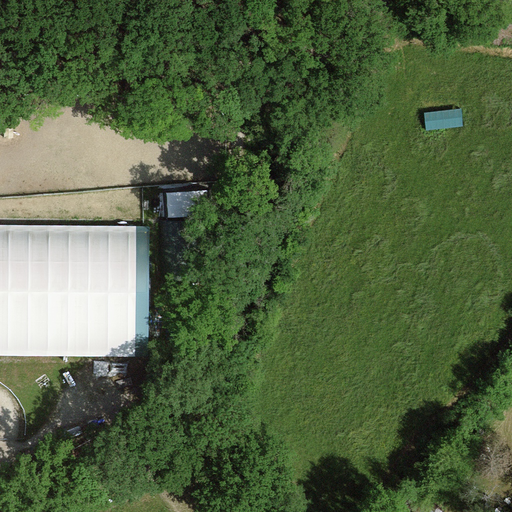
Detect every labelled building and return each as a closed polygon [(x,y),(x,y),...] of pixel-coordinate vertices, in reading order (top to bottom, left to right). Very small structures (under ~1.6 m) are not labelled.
[(462,110),(426,114),(428,132),(465,127),(462,110)] [(208,190),(164,192),(166,217),(209,214),(208,190)] [(201,221),(162,222),(163,282),(203,281),(201,221)] [(149,224),(0,223),(0,354),(149,355),(149,224)] [(432,502),(444,488),(432,478),(420,492),(432,502)] [(420,492),(417,489),(396,511),(438,511),(441,510),(432,502),(420,492)]
